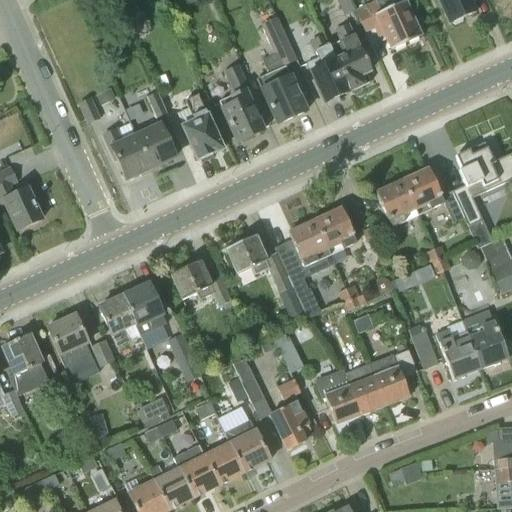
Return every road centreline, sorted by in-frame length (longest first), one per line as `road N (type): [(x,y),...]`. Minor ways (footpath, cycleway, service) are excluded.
road 1 (secondary): [(110,249),(511,69)]
road 2 (residential): [(110,249),(2,0)]
road 3 (residential): [(511,407),(271,511)]
road 4 (secondary): [(0,300),(110,249)]
